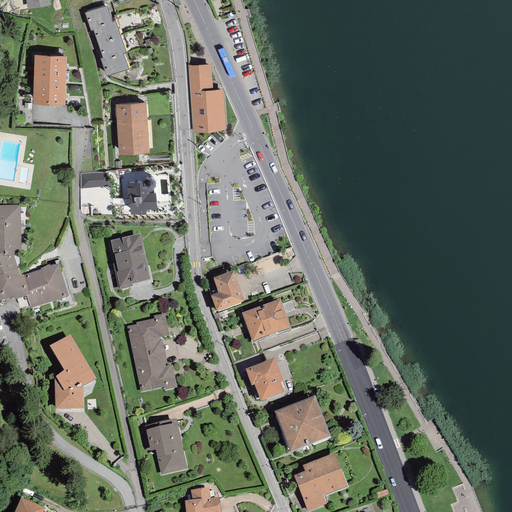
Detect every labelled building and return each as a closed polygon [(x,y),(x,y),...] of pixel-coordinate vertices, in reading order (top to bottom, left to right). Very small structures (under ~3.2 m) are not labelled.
[(103,4),(95,7),(85,10),(91,27),(93,26),(103,55),(101,56),(107,73),(129,65),(123,50),(126,49),(115,18),(112,19),(106,3),(103,4)] [(61,97),(62,57),(38,56),(36,96),(61,97)] [(209,90),(207,64),(198,64),(189,65),(194,128),(223,126),(220,89),(216,89),(209,90)] [(33,124),(33,101),(15,100),(15,123),(33,124)] [(121,148),(146,146),(143,103),(119,105),(121,148)] [(80,186),(104,186),(104,171),(81,173),(80,186)] [(160,203),(171,202),(168,173),(157,175),(160,203)] [(148,185),(151,185),(152,185),(155,181),(154,178),(151,175),(147,175),(144,178),(144,180),(144,182),(148,185)] [(152,191),(151,185),(148,185),(144,182),(144,180),(129,181),(132,209),(145,208),(145,204),(156,203),(155,190),(152,191)] [(16,271),(11,254),(19,252),(17,209),(0,209),(0,299),(24,292),(21,280),(18,280),(16,271)] [(147,280),(138,239),(112,244),(116,259),(118,258),(122,273),(120,274),(122,285),(147,280)] [(31,306),(65,296),(57,268),(24,277),(22,278),(23,279),(31,306)] [(21,280),(23,279),(22,278),(24,277),(22,269),(16,271),(18,280),(21,280)] [(218,312),(242,303),(232,276),(216,282),(221,296),(213,299),(218,312)] [(254,340),(287,329),(278,305),(245,317),(254,340)] [(159,343),(158,337),(165,336),(162,320),(137,325),(138,327),(129,329),(142,390),(168,386),(168,388),(174,387),(170,367),(164,368),(163,364),(165,364),(161,343),(159,343)] [(81,408),(79,388),(92,381),(68,341),(54,350),(68,374),(60,380),(61,383),(58,383),(58,408),(81,408)] [(280,384),(272,365),(249,374),(253,386),(256,385),(262,401),(280,394),(277,385),(280,384)] [(292,449),(325,437),(312,403),(279,416),(292,449)] [(176,454),(159,457),(162,473),(183,468),(173,423),(160,426),(161,431),(171,429),(176,454)] [(157,449),(159,457),(176,454),(171,429),(161,431),(149,433),(153,450),(157,449)] [(309,509),(323,504),(319,494),(343,485),(333,458),(305,469),(308,474),(297,479),(309,509)] [(378,500),(392,495),(390,489),(375,494),(378,500)] [(209,503),(208,492),(194,493),(195,504),(188,505),(188,511),(218,511),(218,502),(209,503)] [(42,511),(22,503),(18,511),(42,511)]
